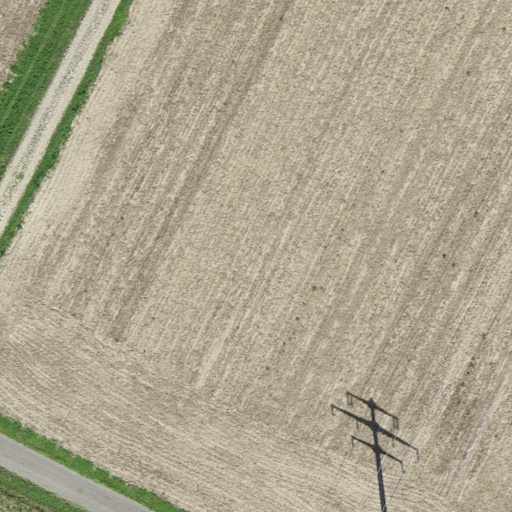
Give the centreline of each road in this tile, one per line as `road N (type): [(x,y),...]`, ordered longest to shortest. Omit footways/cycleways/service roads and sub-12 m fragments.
road 1 (track): [(0,204),(104,0)]
road 2 (track): [(111,511),(0,455)]
